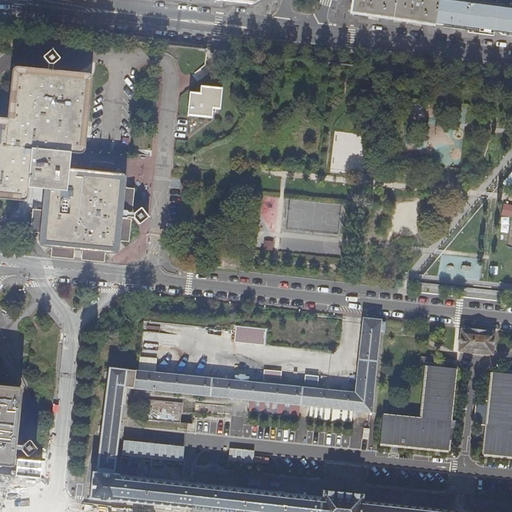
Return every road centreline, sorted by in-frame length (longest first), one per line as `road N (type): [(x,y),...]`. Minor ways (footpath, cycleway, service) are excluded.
road 1 (secondary): [(511,58),(319,36)]
road 2 (secondary): [(275,31),(132,14)]
road 3 (secondary): [(0,4),(132,14)]
